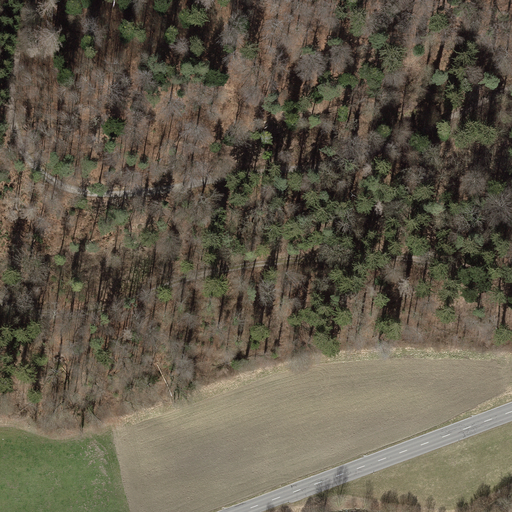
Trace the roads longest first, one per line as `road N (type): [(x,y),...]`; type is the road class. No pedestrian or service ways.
road 1 (track): [(511,86),(383,152),(161,190),(79,190),(44,176),(23,152),(13,63),(32,0)]
road 2 (track): [(511,275),(392,257),(326,259),(244,265),(117,307),(51,316),(0,304)]
road 3 (tertiary): [(240,511),(511,411)]
